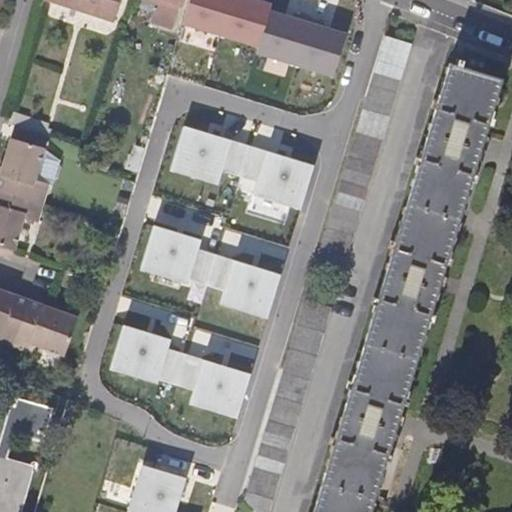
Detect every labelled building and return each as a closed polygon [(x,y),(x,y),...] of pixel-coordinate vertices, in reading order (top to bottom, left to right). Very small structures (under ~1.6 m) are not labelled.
[(122,0),(51,0),(51,2),(115,23),(122,0)] [(191,0),(185,20),(260,44),(271,8),(273,2),(265,0),(191,0)] [(294,15),(271,8),(260,44),(258,50),(335,74),(348,32),(325,25),(326,20),(295,11),(294,15)] [(410,59),(381,50),(316,263),(344,271),(410,59)] [(314,511),(369,511),(504,83),(454,67),(314,511)] [(7,126),(14,129),(47,138),(50,128),(10,116),(7,126)] [(224,167),(242,173),(251,144),(217,134),(214,137),(201,133),(200,129),(184,124),(172,166),(219,181),(224,167)] [(44,148),(47,138),(14,129),(13,133),(11,137),(44,148)] [(0,187),(44,201),(50,183),(36,178),(44,148),(11,137),(0,173),(0,187)] [(282,154),(251,144),(242,173),(258,178),(254,191),(302,206),(315,164),(300,159),(297,162),(284,158),(282,154)] [(36,178),(50,183),(55,185),(61,160),(44,148),(36,178)] [(38,222),(44,201),(0,187),(0,243),(14,248),(24,218),(38,222)] [(153,224),(141,266),(189,281),(190,277),(209,282),(218,253),(199,248),(202,239),(186,234),(184,236),(170,232),(169,229),(153,224)] [(218,253),(209,282),(225,288),(221,301),(269,315),(282,273),(267,268),(263,271),(250,267),(249,263),(218,253)] [(0,340),(13,345),(30,297),(0,284),(0,340)] [(79,316),(52,305),(30,297),(13,345),(33,353),(36,345),(64,356),(79,316)] [(268,511),(330,318),(302,309),(239,511),(268,511)] [(160,376),(179,381),(188,353),(169,347),(172,338),(156,333),(153,335),(140,331),(139,328),(124,323),(111,366),(159,380),(160,376)] [(219,362),(188,353),(179,381),(195,387),(191,400),(239,415),(252,373),(236,368),(233,370),(221,366),(219,362)] [(17,395),(15,403),(6,431),(14,433),(44,442),(54,406),(17,395)] [(6,431),(15,403),(9,401),(0,434),(0,460),(6,463),(14,433),(6,431)] [(6,463),(0,460),(0,511),(22,511),(34,471),(6,463)] [(144,462),(129,510),(136,511),(174,511),(176,508),(174,505),(178,492),(182,490),(186,475),(144,462)]
